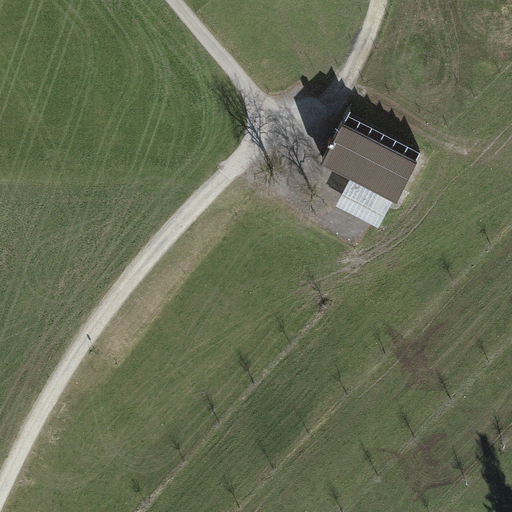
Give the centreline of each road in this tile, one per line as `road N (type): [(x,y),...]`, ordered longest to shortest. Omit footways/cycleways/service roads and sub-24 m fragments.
road 1 (track): [(258,115),(249,145),(99,318),(0,497)]
road 2 (unclassified): [(174,0),(251,91),(258,115)]
